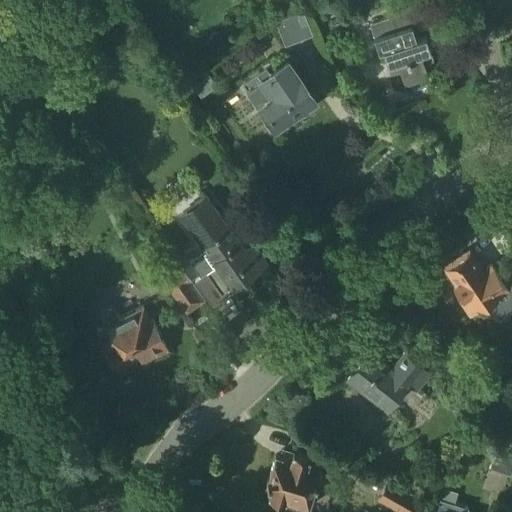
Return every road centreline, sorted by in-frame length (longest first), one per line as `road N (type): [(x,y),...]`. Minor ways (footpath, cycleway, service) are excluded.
road 1 (residential): [(133,511),(165,466),(243,403),(390,234),(511,157)]
road 2 (unknown): [(452,189),(394,130),(334,102),(306,63)]
